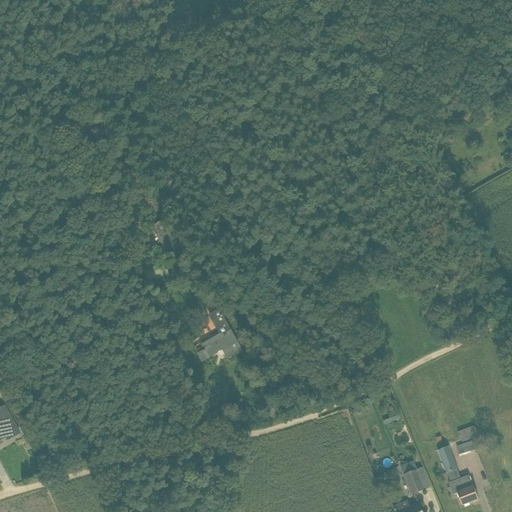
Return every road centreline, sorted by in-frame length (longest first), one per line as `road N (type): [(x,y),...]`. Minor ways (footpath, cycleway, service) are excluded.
road 1 (track): [(0,495),(315,414),(508,318)]
road 2 (track): [(0,161),(264,0)]
road 3 (track): [(216,28),(336,235)]
road 4 (track): [(401,0),(401,100),(419,138)]
